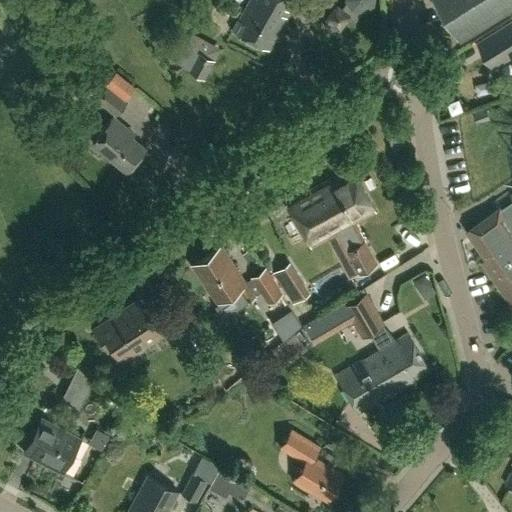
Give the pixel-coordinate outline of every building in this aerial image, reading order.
[(267,50),(294,0),(248,0),(232,32),(267,50)] [(511,6),(511,0),(437,0),(462,38),(511,6)] [(338,29),(351,14),(336,1),(324,15),(329,19),(324,24),(331,32),(336,26),(338,29)] [(511,21),(479,42),(494,65),(505,58),(511,54),(511,21)] [(193,72),(209,81),(222,59),(206,49),(193,72)] [(95,71),(89,66),(72,86),(78,91),(86,98),(91,93),(115,114),(127,101),(123,98),(105,82),(102,79),(104,77),(95,70),(95,71)] [(108,82),(127,98),(138,86),(118,70),(108,82)] [(125,166),(144,144),(126,129),(128,126),(113,113),(91,138),(125,166)] [(378,263),(355,222),(376,211),(351,166),(285,202),(310,247),(345,228),(355,245),(343,251),(357,275),(378,263)] [(511,203),(503,210),(501,208),(468,230),(488,259),(483,262),(511,303),(511,203)] [(244,280),(221,246),(192,265),(217,302),(237,289),(245,301),(260,291),(267,302),(282,291),(265,265),(244,280)] [(287,265),(275,273),(293,301),(305,294),(287,265)] [(302,322),(303,324),(313,339),(350,317),(362,337),(386,323),(365,290),(343,304),(340,299),(312,316),(302,322)] [(479,299),(485,319),(501,314),(494,294),(479,299)] [(111,319),(95,329),(108,350),(112,347),(121,361),(161,335),(159,333),(147,314),(139,301),(121,313),(123,316),(113,323),(111,319)] [(180,321),(168,328),(181,348),(193,341),(180,321)] [(284,363),(305,345),(295,333),(273,351),(284,363)] [(358,413),(430,371),(408,333),(336,375),(358,413)] [(68,384),(86,393),(92,380),(77,366),(68,384)] [(63,472),(81,438),(41,417),(23,451),(63,472)] [(327,501),(343,476),(313,457),(321,445),(291,427),(279,446),(303,462),(292,480),(327,501)] [(210,482),(219,465),(201,456),(193,472),(192,471),(181,493),(196,501),(207,481),(210,482)] [(165,511),(177,491),(148,475),(128,511),(165,511)]
